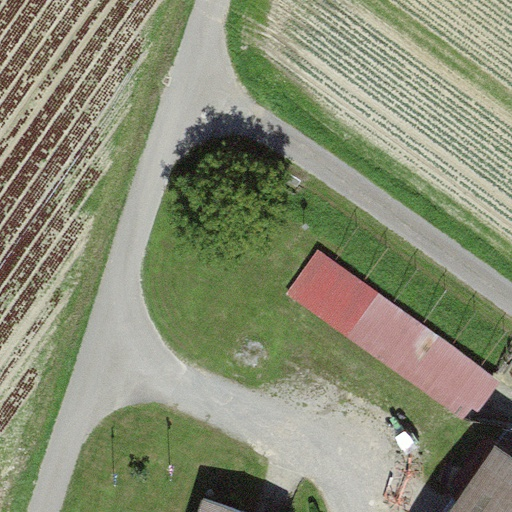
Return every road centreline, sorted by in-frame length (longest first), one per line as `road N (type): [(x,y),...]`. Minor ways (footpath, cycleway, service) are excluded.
road 1 (track): [(243,0),(124,368),(65,511)]
road 2 (track): [(224,65),(511,287)]
